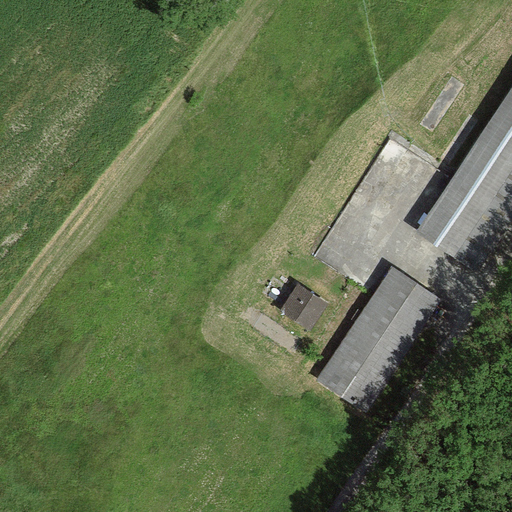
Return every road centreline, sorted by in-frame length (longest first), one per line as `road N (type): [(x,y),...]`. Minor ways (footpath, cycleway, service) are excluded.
road 1 (track): [(0,330),(218,23)]
road 2 (track): [(337,511),(444,355)]
